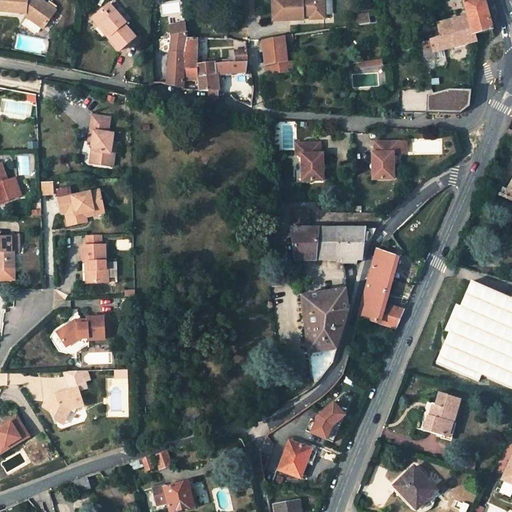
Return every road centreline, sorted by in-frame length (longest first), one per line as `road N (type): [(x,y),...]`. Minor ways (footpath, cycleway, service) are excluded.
road 1 (residential): [(504,69),(483,78),(474,115),(446,125),(274,115),(0,62)]
road 2 (secondary): [(474,176),(335,511)]
road 3 (unclassified): [(474,176),(442,179),(389,225),(370,251),(333,376),(256,424)]
road 4 (unclassified): [(256,424),(121,458),(0,501)]
